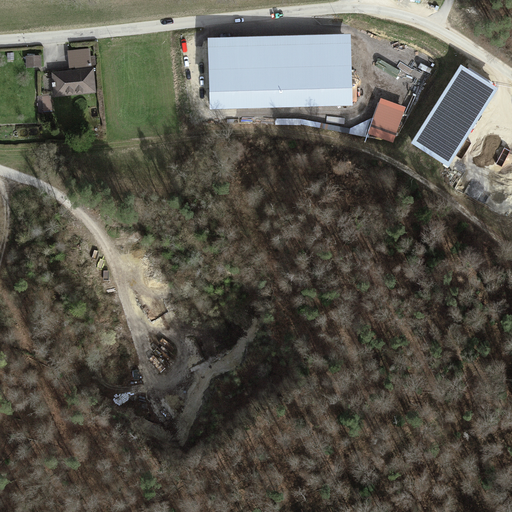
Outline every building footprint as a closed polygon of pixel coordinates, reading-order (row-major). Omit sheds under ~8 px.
[(351,34),(207,38),(210,109),(352,106),(351,34)] [(70,72),(92,70),(91,50),(68,52),(70,72)] [(39,56),(28,56),(28,66),(39,66),(39,56)] [(497,89),(460,66),(412,143),(449,166),(497,89)] [(70,72),(53,74),(55,95),(94,91),(92,70),(70,72)] [(404,108),(380,99),(369,132),(392,141),(404,108)]
